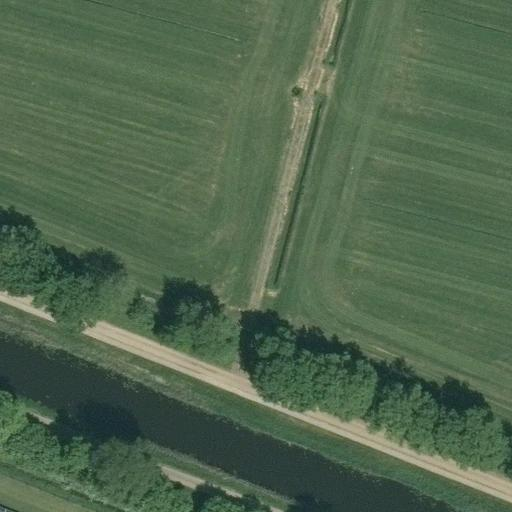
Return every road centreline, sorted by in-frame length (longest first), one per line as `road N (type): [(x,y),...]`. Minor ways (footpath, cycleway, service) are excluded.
road 1 (track): [(511,487),(0,288)]
road 2 (unclassified): [(0,408),(264,511)]
